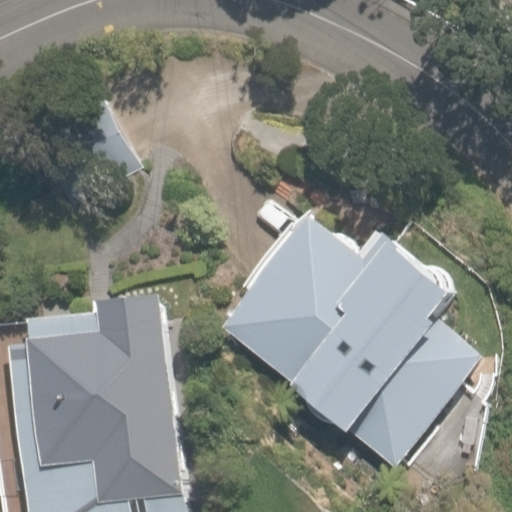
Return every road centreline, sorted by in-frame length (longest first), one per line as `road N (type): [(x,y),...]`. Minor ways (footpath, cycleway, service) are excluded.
road 1 (residential): [(511,156),(478,114),(383,51),(270,0)]
road 2 (residential): [(114,0),(0,46)]
